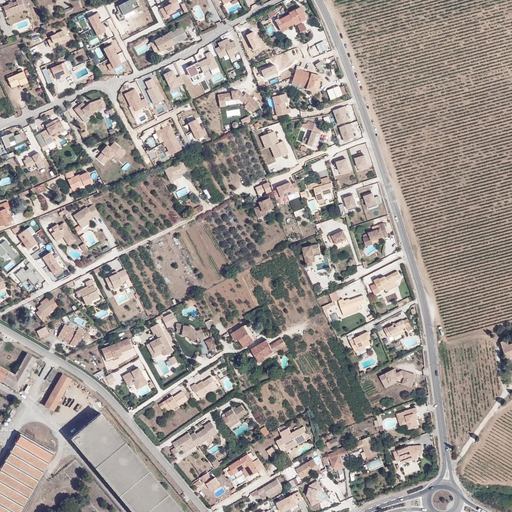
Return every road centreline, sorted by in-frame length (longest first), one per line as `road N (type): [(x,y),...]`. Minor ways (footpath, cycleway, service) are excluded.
road 1 (tertiary): [(408,249),(429,324),(446,464)]
road 2 (residential): [(370,137),(311,156),(182,223)]
road 3 (residential): [(276,0),(166,62),(105,83)]
road 4 (residential): [(125,417),(222,352),(283,333)]
road 5 (tertiary): [(0,326),(91,381),(125,417)]
road 6 (tertiary): [(319,0),(370,137)]
road 7 (residential): [(0,315),(115,255)]
road 8 (tertiary): [(125,417),(205,511)]
